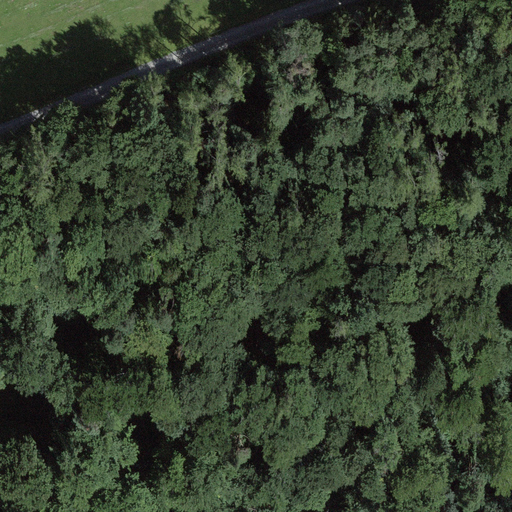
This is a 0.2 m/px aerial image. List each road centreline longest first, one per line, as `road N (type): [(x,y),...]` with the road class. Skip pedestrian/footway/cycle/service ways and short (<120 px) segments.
road 1 (track): [(33,511),(117,482),(227,476),(326,454),(511,378)]
road 2 (track): [(341,0),(0,129)]
